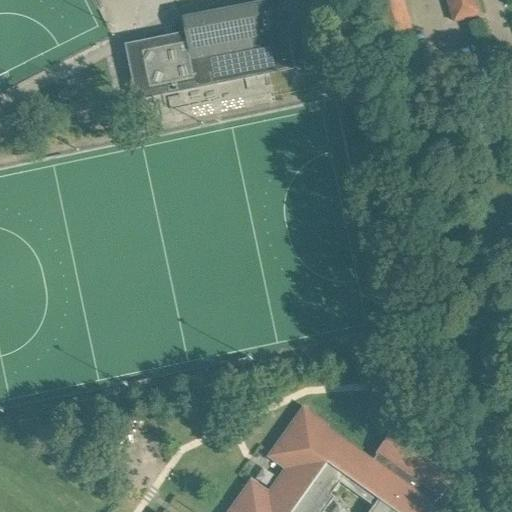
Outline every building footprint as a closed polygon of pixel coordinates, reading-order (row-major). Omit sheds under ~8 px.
[(277,0),(266,2),(263,3),(272,48),(291,44),(287,22),(302,20),(297,0),(277,0)] [(405,6),(403,0),(376,0),(375,0),(380,14),(405,6)] [(480,14),(476,0),(450,8),(454,22),(480,14)] [(135,44),(129,46),(129,47),(133,65),(137,88),(202,75),(218,72),(220,82),(268,72),(295,67),(296,67),(295,62),(291,44),(272,48),(263,3),(241,7),(231,9),(224,11),(184,18),(187,34),(135,44)] [(409,20),(405,6),(380,14),(384,28),(409,20)] [(414,34),(409,20),(384,28),(388,42),(414,34)] [(321,56),(295,62),(296,67),(295,67),(296,76),(324,70),(321,56)] [(443,511),(433,505),(438,497),(440,499),(455,477),(427,457),(392,432),(376,453),(378,454),(373,462),(327,429),(328,426),(305,409),(271,456),(288,468),(270,494),(253,482),(230,511),(443,511)]
